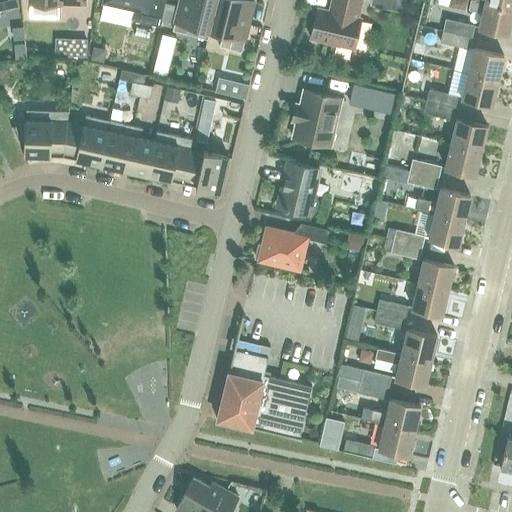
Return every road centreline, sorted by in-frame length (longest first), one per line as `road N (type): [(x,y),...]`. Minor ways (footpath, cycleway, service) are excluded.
road 1 (residential): [(437,506),(511,196)]
road 2 (residential): [(136,511),(188,415),(234,225)]
road 3 (residential): [(0,195),(57,182),(234,225)]
road 4 (residential): [(234,225),(284,0)]
